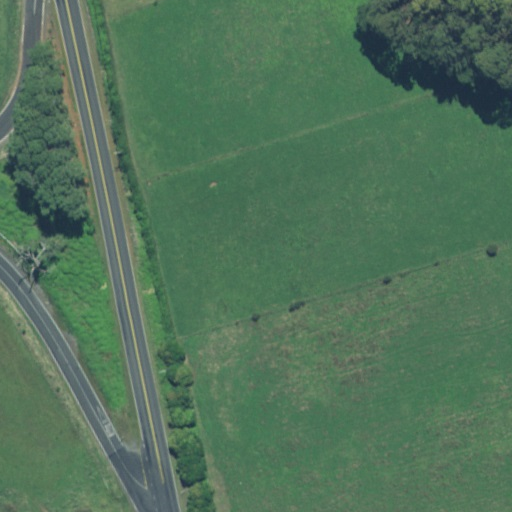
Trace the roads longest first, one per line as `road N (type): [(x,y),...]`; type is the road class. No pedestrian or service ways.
road 1 (tertiary): [(167,502),(66,0)]
road 2 (unclassified): [(0,266),(32,297),(131,475),(167,502)]
road 3 (unclassified): [(34,0),(19,104),(0,130)]
